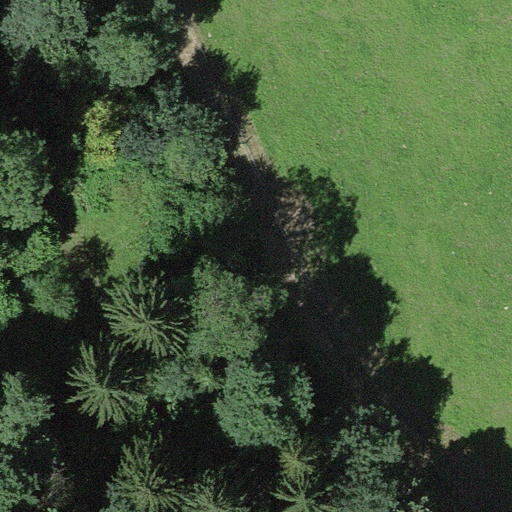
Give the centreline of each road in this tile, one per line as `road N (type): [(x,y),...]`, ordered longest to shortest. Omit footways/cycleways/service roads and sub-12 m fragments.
road 1 (track): [(441,511),(288,342),(125,0)]
road 2 (track): [(0,86),(160,423),(213,511)]
